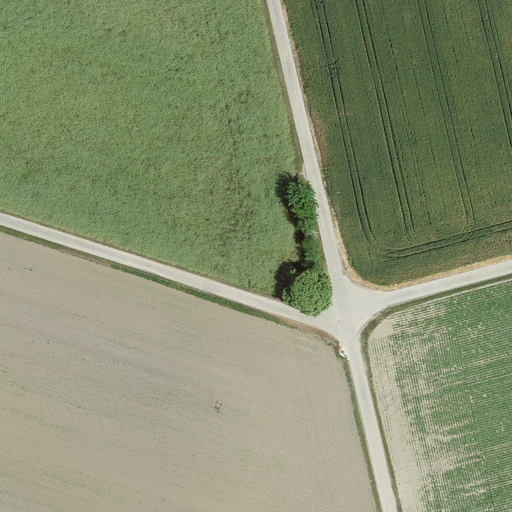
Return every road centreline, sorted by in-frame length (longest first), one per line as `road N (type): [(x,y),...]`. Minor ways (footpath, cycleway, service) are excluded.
road 1 (track): [(0,207),(343,310),(389,511)]
road 2 (track): [(272,0),(343,310),(511,266)]
